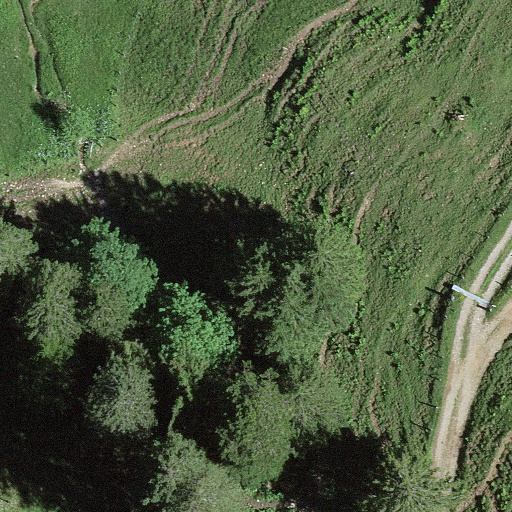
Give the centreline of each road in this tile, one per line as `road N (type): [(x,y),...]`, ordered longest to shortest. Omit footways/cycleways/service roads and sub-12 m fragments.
road 1 (track): [(429,511),(466,371),(511,327)]
road 2 (track): [(466,371),(467,308),(511,231)]
